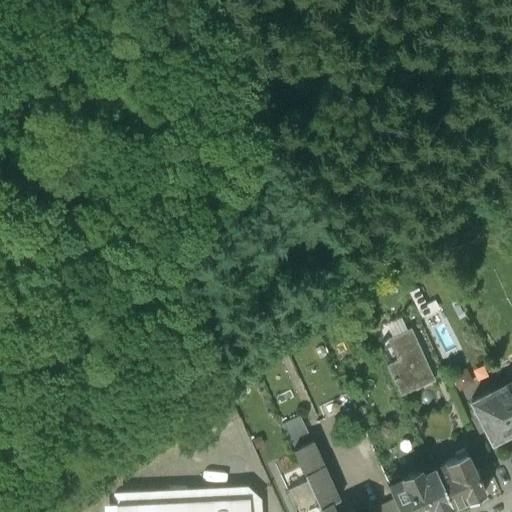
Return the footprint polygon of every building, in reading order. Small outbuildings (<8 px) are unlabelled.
[(402,316),(385,320),(388,332),(404,328),(402,316)] [(403,395),(436,380),(413,331),(391,341),(400,361),(390,366),(403,395)] [(472,401),(496,446),(511,437),(511,386),(510,382),(472,401)] [(346,396),(320,407),(325,421),(351,409),(346,396)] [(290,454),(312,444),(301,421),(280,431),(290,454)] [(305,482),(318,511),(343,511),(312,444),(290,454),(305,482)] [(455,468),(440,475),(455,508),(492,491),(473,448),(451,458),(455,468)] [(284,484),(299,477),(292,463),(277,471),(284,484)] [(405,511),(445,511),(455,508),(440,475),(434,477),(428,465),(408,474),(413,485),(396,493),(398,496),(405,511)] [(318,511),(305,482),(286,491),(296,511),(318,511)] [(113,491),(114,503),(247,497),(247,511),(259,511),(259,498),(246,486),(113,491)] [(405,511),(398,496),(370,510),(371,511),(405,511)] [(247,511),(247,497),(114,503),(114,511),(247,511)] [(114,511),(114,503),(102,503),(102,511),(114,511)]
